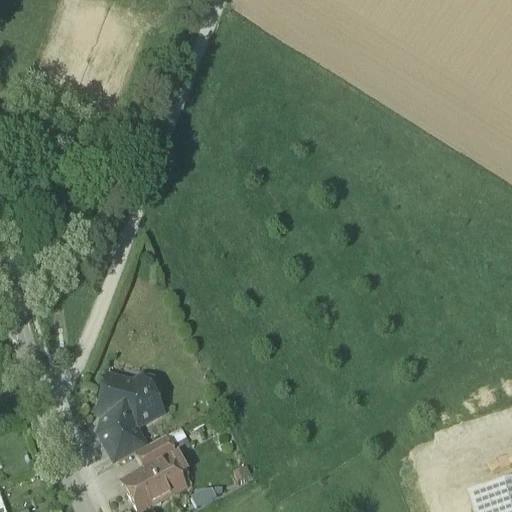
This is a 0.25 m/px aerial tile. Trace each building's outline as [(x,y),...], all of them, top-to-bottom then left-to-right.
[(109,433),(115,443),(132,434),(160,418),(151,402),(156,400),(158,392),(153,384),(145,381),(141,384),(140,383),(130,389),(116,385),(113,394),(102,391),(96,395),(93,405),(97,412),(107,415),(105,424),(109,433)] [(105,382),(102,391),(113,394),(116,385),(105,382)] [(96,439),(100,438),(109,433),(105,424),(107,415),(97,412),(94,421),(101,423),(96,439)] [(511,412),(450,431),(470,500),(511,487),(511,412)] [(473,511),(470,500),(450,431),(427,437),(448,511),(473,511)] [(117,467),(132,459),(143,453),(132,434),(115,443),(109,433),(100,438),(117,467)] [(179,433),(164,441),(174,460),(189,451),(179,433)] [(113,469),(117,467),(100,438),(96,439),(113,469)] [(164,441),(143,453),(132,459),(142,476),(160,466),(161,467),(168,463),(174,460),(164,441)] [(184,491),(168,463),(161,467),(176,495),(184,491)] [(120,489),(132,511),(145,511),(149,510),(151,511),(152,511),(159,508),(159,505),(176,495),(161,467),(160,466),(142,476),(120,489)] [(511,511),(511,487),(470,500),(473,511),(511,511)] [(189,502),(194,511),(196,511),(214,502),(210,495),(201,495),(189,502)]
